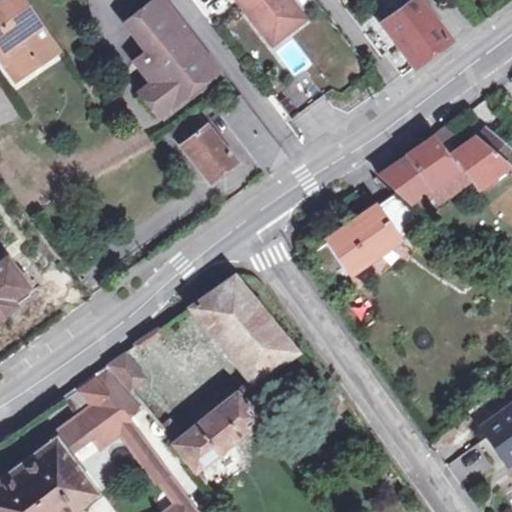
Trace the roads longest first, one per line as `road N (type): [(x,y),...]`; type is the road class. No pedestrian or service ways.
road 1 (residential): [(445,511),(244,225)]
road 2 (tertiary): [(0,409),(244,225)]
road 3 (tertiary): [(316,174),(511,36)]
road 4 (residential): [(179,0),(316,174)]
